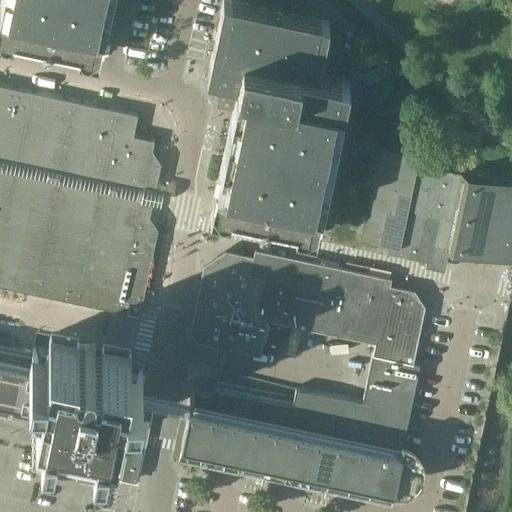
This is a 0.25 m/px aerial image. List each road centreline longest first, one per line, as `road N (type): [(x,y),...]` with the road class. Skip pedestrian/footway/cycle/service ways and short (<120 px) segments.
road 1 (residential): [(164,336),(201,110),(173,88),(0,52)]
road 2 (residential): [(476,281),(430,511)]
road 3 (residential): [(353,378),(164,336)]
road 4 (residential): [(147,502),(173,365),(164,336)]
road 5 (residential): [(164,336),(0,300)]
